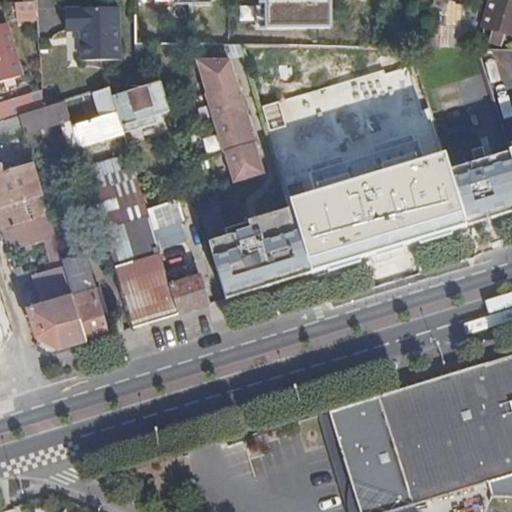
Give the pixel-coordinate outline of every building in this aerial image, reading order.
[(511,34),(511,0),(491,0),(484,26),(495,29),(492,41),(505,44),(508,33),(511,34)] [(36,1),(16,2),(17,19),(38,19),(36,1)] [(120,6),(66,7),(67,30),(82,30),(83,60),(122,59),(120,6)] [(0,83),(4,82),(15,79),(23,76),(8,24),(0,26),(0,83)] [(424,46),(472,47),(477,27),(427,26),(424,46)] [(231,58),(198,57),(208,92),(207,92),(225,151),(226,151),(235,181),(266,172),(257,142),(258,141),(253,126),(239,82),(239,83),(231,58)] [(155,116),(169,111),(157,73),(143,77),(145,87),(114,96),(125,133),(157,123),(155,116)] [(17,85),(15,79),(4,82),(6,88),(17,85)] [(112,137),(125,133),(114,96),(112,87),(95,92),(102,117),(74,126),(78,141),(80,147),(95,142),(99,156),(116,151),(112,137)] [(0,104),(0,120),(20,115),(43,108),(42,92),(0,104)] [(20,115),(24,129),(29,144),(34,143),(31,132),(65,122),(67,128),(64,129),(69,144),(78,141),(74,126),(68,107),(66,101),(43,108),(20,115)] [(0,120),(0,135),(24,129),(20,115),(0,120)] [(466,226),(511,212),(511,158),(510,152),(488,158),(484,145),(473,149),(477,162),(449,170),(466,226)] [(134,327),(180,313),(172,285),(160,248),(155,231),(132,153),(87,167),(134,327)] [(445,154),(290,199),(292,207),(313,273),(466,226),(449,170),(445,154)] [(0,214),(5,230),(50,215),(35,164),(7,172),(4,165),(0,166),(0,214)] [(226,299),(313,273),(292,207),(226,227),(229,236),(209,242),(226,299)] [(50,215),(5,230),(11,251),(56,236),(50,215)] [(155,231),(160,248),(187,240),(181,222),(155,231)] [(69,281),(63,260),(59,247),(46,251),(51,269),(36,274),(40,290),(50,287),(69,281)] [(87,341),(109,334),(84,254),(63,260),(69,281),(74,295),(72,295),(87,341)] [(180,313),(209,304),(200,277),(172,285),(180,313)] [(54,301),(72,295),(74,295),(69,281),(50,287),(54,301)] [(52,351),(87,341),(72,295),(54,301),(40,305),(35,289),(31,290),(29,285),(22,287),(39,344),(52,351)] [(361,511),(386,511),(414,504),(487,481),(493,496),(511,497),(511,354),(356,402),(330,409),(361,511)]
